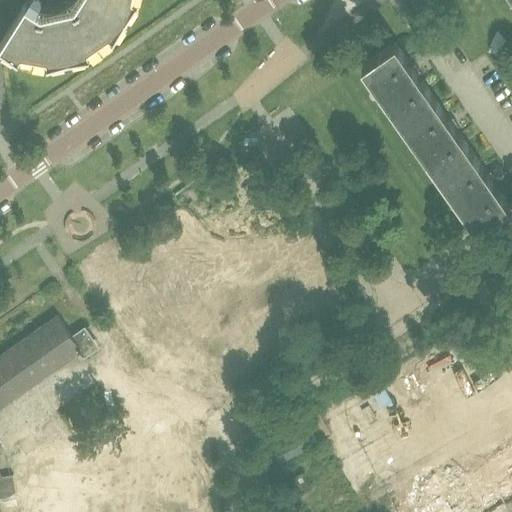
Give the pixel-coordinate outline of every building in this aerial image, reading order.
[(26,0),(0,42),(20,54),(23,48),(47,53),(49,59),(91,50),(90,43),(110,29),(115,33),(136,0),(77,0),(76,2),(42,10),(35,6),(38,0),(26,0)] [(434,95),(425,83),(396,41),(362,65),(401,119),(434,95)] [(472,149),(434,95),(401,119),(439,173),(472,149)] [(510,204),(503,194),(472,149),(439,173),(477,227),(510,204)] [(250,219),(238,226),(258,260),(290,242),(269,206),(249,217),(250,219)] [(317,284),(300,255),(194,315),(219,358),(285,321),(277,307),(317,284)] [(58,315),(0,355),(0,404),(80,348),(85,354),(97,345),(85,328),(85,327),(72,336),(58,315)] [(198,337),(201,343),(205,340),(192,316),(159,332),(169,352),(198,337)] [(300,431),(298,433),(278,443),(287,458),(308,445),(300,431)] [(511,511),(511,448),(462,473),(463,475),(432,490),(437,501),(432,503),(436,511),(511,511)] [(201,511),(195,471),(130,482),(134,511),(201,511)]
